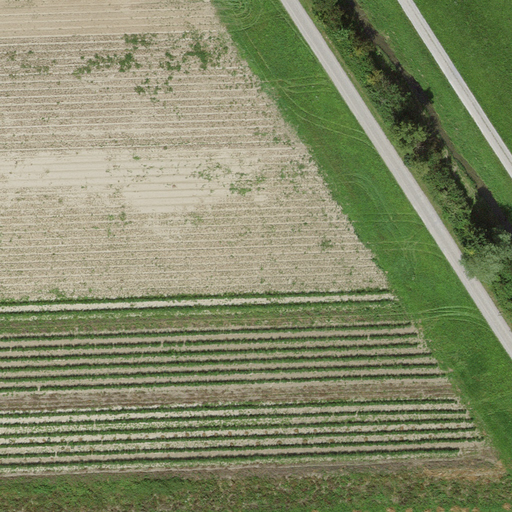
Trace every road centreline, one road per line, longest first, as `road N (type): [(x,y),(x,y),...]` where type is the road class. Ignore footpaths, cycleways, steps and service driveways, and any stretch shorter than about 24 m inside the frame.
road 1 (track): [(511,346),(289,0)]
road 2 (track): [(511,157),(409,0)]
